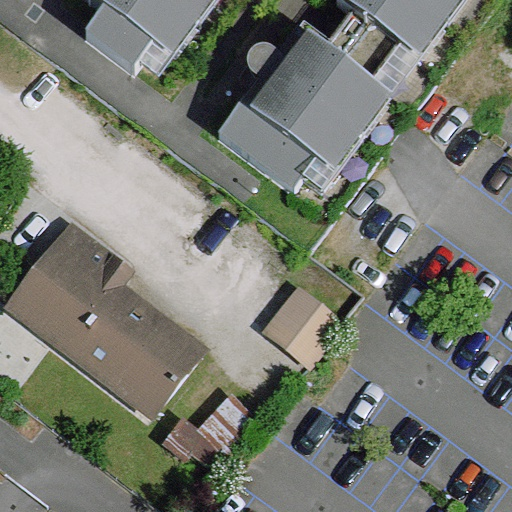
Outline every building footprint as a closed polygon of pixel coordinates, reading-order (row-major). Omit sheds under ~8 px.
[(188,90),(245,0),(108,0),(119,7),(101,35),(188,90)] [(353,0),(445,66),(492,0),(353,0)] [(317,32),(301,58),(288,50),(233,139),(345,208),(416,92),(317,32)] [(142,413),(191,350),(96,277),(110,259),(76,233),(13,314),(142,413)] [(301,285),(272,335),(318,361),(347,311),(301,285)]
